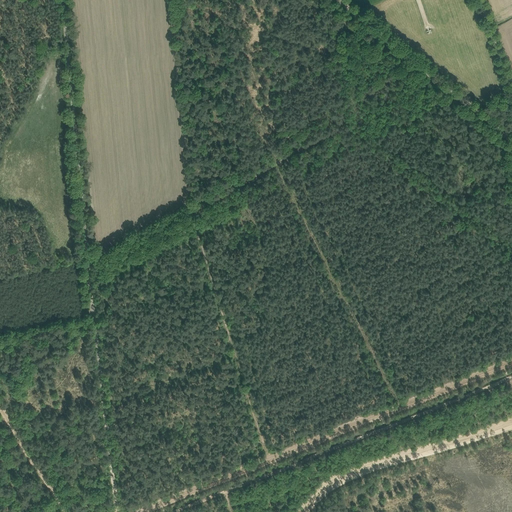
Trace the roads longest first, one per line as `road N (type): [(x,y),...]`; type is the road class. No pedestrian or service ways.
road 1 (unclassified): [(118,511),(65,0)]
road 2 (track): [(140,511),(511,361)]
road 3 (track): [(302,511),(333,482),(511,422)]
road 4 (track): [(511,139),(339,0)]
road 5 (track): [(0,404),(64,511)]
